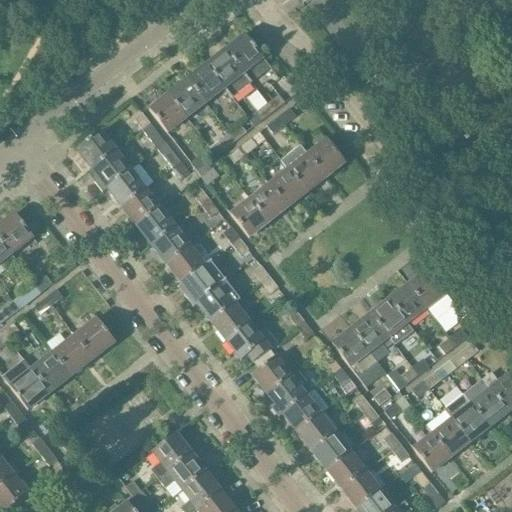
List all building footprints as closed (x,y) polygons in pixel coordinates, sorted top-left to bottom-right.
[(245,36),(225,51),(245,76),(251,84),(271,69),(245,36)] [(251,84),(245,76),(225,51),(207,66),(227,90),(233,98),(251,84)] [(207,105),(227,90),(207,66),(188,81),(207,105)] [(188,120),(207,105),(188,81),(169,95),(188,120)] [(168,135),(188,120),(169,95),(149,111),(168,135)] [(275,113),(285,105),(279,96),(268,105),(275,113)] [(248,120),(255,129),(275,113),(268,105),(248,120)] [(289,110),(279,118),(285,127),(296,119),(289,110)] [(151,125),(142,114),(134,120),(142,131),(151,125)] [(279,118),(267,128),(273,136),(285,127),(279,118)] [(160,137),(151,125),(142,131),(152,143),(160,137)] [(237,143),(247,135),(240,126),(230,134),(237,143)] [(77,152),(92,171),(116,153),(101,133),(77,152)] [(237,143),(230,134),(218,144),(224,152),(237,143)] [(251,140),(241,148),(247,157),(258,148),(251,140)] [(308,156),(326,180),(345,165),(327,141),(308,156)] [(301,147),(282,161),(308,194),(326,180),(308,156),(301,147)] [(241,148),(229,157),(235,166),(247,157),(241,148)] [(131,172),(116,153),(92,171),(88,174),(103,193),(107,190),(131,172)] [(180,163),(172,153),(164,159),(172,169),(180,163)] [(202,156),(191,165),(197,173),(209,164),(202,156)] [(190,175),(180,163),(172,169),(181,182),(190,175)] [(202,179),(207,186),(208,187),(219,178),(213,170),(202,179)] [(270,186),(288,209),(308,194),(289,171),(270,186)] [(107,190),(122,209),(145,191),(131,172),(107,190)] [(251,201),(269,224),(288,209),(270,186),(251,201)] [(160,210),(145,191),(122,209),(136,228),(140,225),(160,210)] [(210,201),(201,191),(193,197),(202,208),(210,201)] [(219,214),(210,201),(202,208),(211,220),(219,214)] [(269,224),(251,201),(230,216),(249,240),(268,225),(269,224)] [(140,225),(136,228),(151,247),(175,228),(160,210),(140,225)] [(2,225),(0,226),(0,241),(12,256),(34,238),(15,215),(2,225)] [(191,249),(175,228),(151,247),(167,267),(191,249)] [(223,235),(232,247),(240,240),(231,229),(223,235)] [(249,252),(240,240),(232,247),(241,258),(249,252)] [(17,263),(12,256),(0,241),(0,265),(6,272),(17,263)] [(191,249),(167,267),(181,285),(205,267),(191,249)] [(210,264),(205,267),(181,285),(178,288),(193,307),(196,304),(220,286),(224,283),(210,264)] [(253,274),(261,284),(269,278),(261,267),(253,274)] [(408,286),(427,310),(446,295),(428,271),(408,286)] [(45,277),(34,285),(41,294),(52,286),(45,277)] [(279,290),(269,278),(261,284),(270,296),(279,290)] [(220,286),(196,304),(211,323),(235,305),(239,302),(224,283),(220,286)] [(13,303),(20,311),(41,294),(34,285),(22,294),(13,303)] [(427,310),(408,286),(389,301),(408,325),(427,310)] [(56,291),(45,299),(52,308),(63,299),(56,291)] [(45,299),(34,309),(40,317),(52,308),(45,299)] [(408,325),(389,301),(370,315),(389,339),(408,325)] [(2,310),(0,312),(0,326),(9,319),(20,311),(13,303),(2,310)] [(250,324),(235,305),(211,323),(226,343),(250,324)] [(288,319),(296,330),(304,323),(296,313),(288,319)] [(381,346),(389,339),(370,315),(350,331),(369,355),(377,364),(384,359),(385,351),(381,346)] [(96,319),(74,337),(93,361),(116,343),(96,319)] [(314,336),(304,323),(296,330),(306,342),(314,336)] [(2,333),(8,342),(20,333),(13,324),(2,333)] [(259,336),(250,324),(226,343),(241,362),(248,356),(254,364),(278,345),(266,331),(259,336)] [(456,348),(467,339),(460,330),(449,339),(456,348)] [(369,355),(350,331),(331,346),(357,380),(377,364),(369,355)] [(0,348),(8,342),(2,333),(0,334),(0,348)] [(72,379),(93,361),(74,337),(53,354),(72,379)] [(456,348),(449,339),(438,348),(444,356),(456,348)] [(471,345),(460,353),(467,362),(478,353),(471,345)] [(460,353),(449,362),(455,370),(467,362),(460,353)] [(53,354),(31,372),(50,396),(72,379),(53,354)] [(268,396),(290,378),(275,358),(252,376),(268,396)] [(324,365),(333,376),(341,370),(332,359),(324,365)] [(429,368),(422,360),(411,368),(418,377),(429,368)] [(1,379),(10,389),(29,413),(50,396),(31,372),(23,361),(1,379)] [(418,377),(411,368),(400,377),(406,386),(418,377)] [(350,381),(341,370),(333,376),(342,388),(350,381)] [(433,374),(422,383),(429,391),(440,382),(433,374)] [(482,381),(490,391),(508,415),(511,412),(511,379),(509,376),(499,384),(491,375),(482,381)] [(283,415),(305,397),(290,378),(268,396),(283,415)] [(464,396),(471,406),(489,430),(508,415),(490,391),(482,381),(464,396)] [(422,383),(410,391),(417,400),(429,391),(422,383)] [(384,390),(373,399),(379,407),(391,398),(384,390)] [(470,444),(489,430),(471,406),(464,396),(445,411),(452,420),(470,444)] [(298,434),(320,416),(305,397),(283,415),(298,434)] [(362,414),(370,408),(362,397),(354,403),(362,414)] [(19,412),(11,401),(3,407),(12,419),(19,412)] [(395,404),(383,413),(390,421),(402,412),(395,404)] [(380,420),(377,417),(370,408),(362,414),(371,426),(380,420)] [(28,423),(19,412),(12,419),(20,429),(28,423)] [(320,416),(298,434),(313,454),(336,435),(320,416)] [(470,444),(452,420),(432,436),(451,459),(470,444)] [(350,454),(336,435),(313,454),(327,472),(350,454)] [(391,452),(399,445),(391,435),(383,441),(391,452)] [(191,455),(176,436),(153,454),(159,462),(150,469),(158,480),(191,455)] [(451,459),(432,436),(413,451),(431,474),(451,459)] [(32,445),(41,456),(49,450),(40,439),(32,445)] [(401,464),(409,458),(399,445),(391,452),(401,464)] [(58,461),(49,450),(41,456),(50,467),(58,461)] [(342,490),(364,472),(350,454),(327,472),(342,490)] [(167,491),(176,484),(183,492),(206,474),(210,471),(203,461),(198,464),(191,455),(158,480),(167,491)] [(0,488),(15,476),(0,457),(0,488)] [(181,511),(196,511),(198,511),(221,493),(214,484),(218,480),(210,471),(206,474),(183,492),(190,502),(180,510),(181,511)] [(357,510),(379,492),(364,472),(342,490),(357,510)] [(422,492),(431,485),(421,473),(413,480),(422,492)] [(0,504),(5,511),(11,511),(31,497),(15,476),(0,488),(0,504)] [(134,482),(126,489),(134,499),(143,492),(134,482)] [(430,502),(439,495),(431,485),(422,492),(430,502)] [(152,504),(143,492),(134,499),(144,511),(152,504)] [(358,511),(393,511),(395,511),(379,492),(357,510),(358,511)] [(235,511),(221,493),(198,511),(197,511),(235,511)] [(135,511),(129,503),(119,511),(115,506),(107,511),(135,511)]
